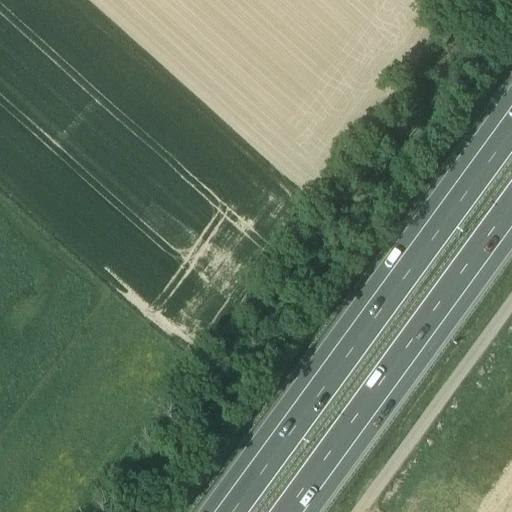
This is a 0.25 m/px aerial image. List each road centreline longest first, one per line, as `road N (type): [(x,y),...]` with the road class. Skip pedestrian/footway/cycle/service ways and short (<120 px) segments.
road 1 (motorway): [(511,121),(223,511)]
road 2 (motorway): [(294,511),(511,214)]
